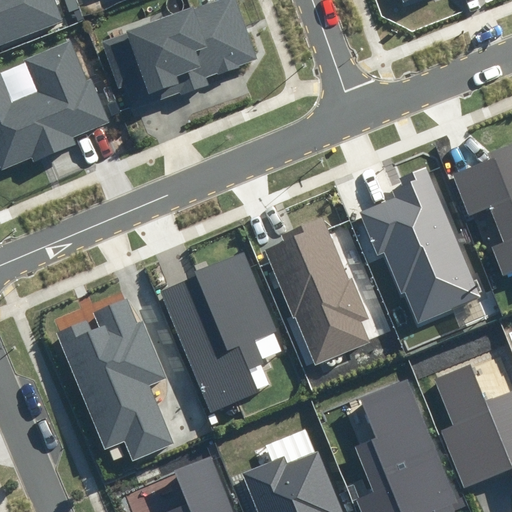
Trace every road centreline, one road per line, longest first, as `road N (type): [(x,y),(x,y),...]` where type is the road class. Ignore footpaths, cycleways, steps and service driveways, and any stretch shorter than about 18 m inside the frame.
road 1 (residential): [(353,107),(0,257)]
road 2 (residential): [(511,47),(353,107)]
road 3 (residential): [(0,384),(56,511)]
